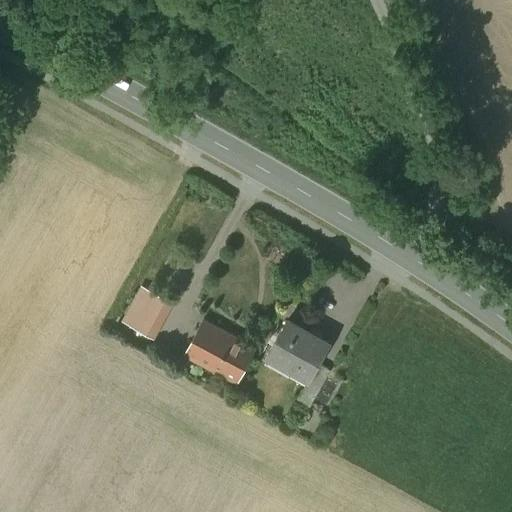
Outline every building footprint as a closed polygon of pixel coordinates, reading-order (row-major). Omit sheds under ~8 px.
[(151,289),(132,325),(153,337),(171,301),(151,289)] [(256,347),(204,318),(184,354),(237,382),(256,347)] [(287,320),(268,353),(269,354),(294,368),(310,377),(311,378),(319,363),(329,344),(287,320)] [(294,368),(269,354),(265,361),(290,376),(294,368)] [(310,377),(298,399),(310,406),(331,369),(319,363),(311,378),(310,377)]
